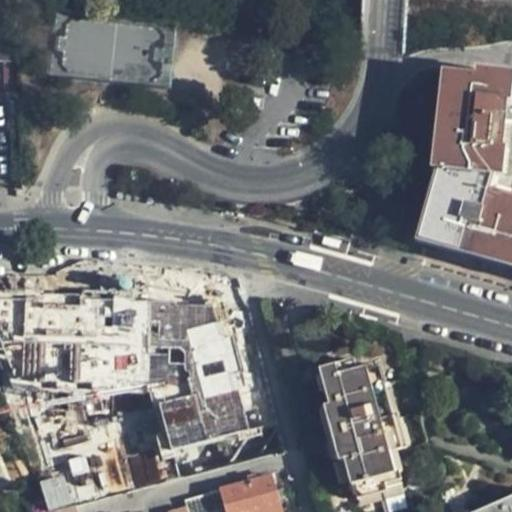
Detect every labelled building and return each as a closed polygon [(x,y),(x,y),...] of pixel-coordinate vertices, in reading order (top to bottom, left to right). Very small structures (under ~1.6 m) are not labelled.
[(64,16),(57,75),(170,87),(176,28),(64,16)] [(423,237),(511,261),(511,195),(493,190),(495,177),(499,177),(509,75),(480,72),(479,78),(447,75),(436,171),(442,171),(423,237)] [(129,272),(106,272),(107,285),(130,282),(129,272)] [(202,342),(199,326),(192,293),(100,312),(112,363),(177,348),(182,375),(208,368),(202,342)] [(208,368),(258,355),(247,314),(199,326),(202,342),(208,368)] [(14,374),(22,413),(86,399),(77,359),(14,374)] [(347,362),(319,369),(354,495),(379,488),(376,479),(402,472),(394,442),(399,440),(386,392),(381,394),(373,365),(349,372),(347,362)] [(254,387),(257,399),(269,396),(266,383),(254,387)] [(257,399),(242,403),(246,417),(236,420),(245,453),(282,443),(269,396),(257,399)] [(233,406),(236,420),(246,417),(242,403),(233,406)] [(109,448),(104,430),(66,439),(76,483),(119,473),(113,447),(109,448)] [(185,472),(179,449),(159,455),(165,477),(185,472)] [(280,511),(271,476),(263,478),(247,483),(187,500),(189,511),(280,511)] [(90,500),(86,486),(44,496),(48,511),(90,500)] [(511,511),(511,496),(479,510),(479,511),(511,511)]
